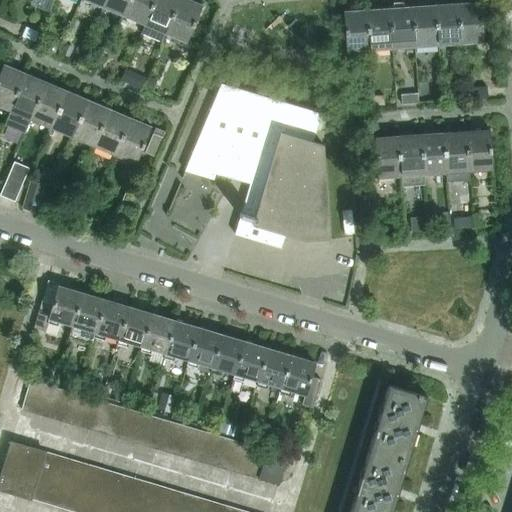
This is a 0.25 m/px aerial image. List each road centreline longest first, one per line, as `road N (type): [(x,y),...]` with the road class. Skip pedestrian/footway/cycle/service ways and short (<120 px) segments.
road 1 (residential): [(478,368),(0,222)]
road 2 (residential): [(435,511),(478,368)]
